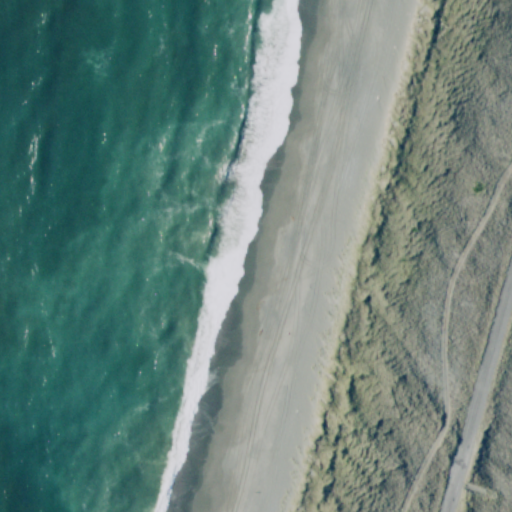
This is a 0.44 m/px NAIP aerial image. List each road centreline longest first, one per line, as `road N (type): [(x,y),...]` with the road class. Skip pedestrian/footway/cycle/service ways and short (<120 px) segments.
road 1 (track): [(397,511),(443,426),(442,304),(455,261),(511,157)]
road 2 (residential): [(449,511),(511,286)]
